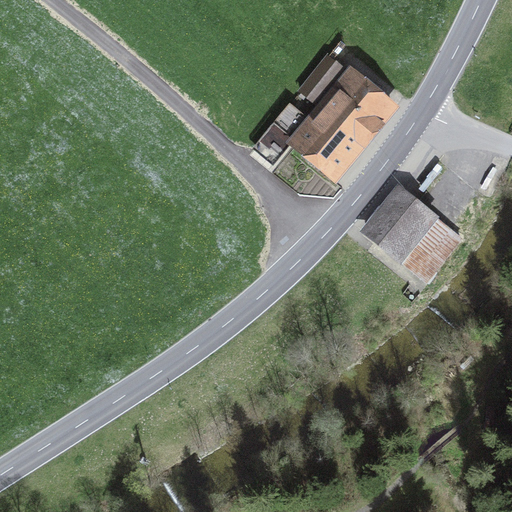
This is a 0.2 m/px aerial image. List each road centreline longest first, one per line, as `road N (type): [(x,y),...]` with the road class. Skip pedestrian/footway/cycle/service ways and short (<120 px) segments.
road 1 (secondary): [(0,477),(257,301),(353,202),(422,111)]
road 2 (track): [(50,0),(325,234)]
road 3 (secondary): [(422,111),(480,0)]
